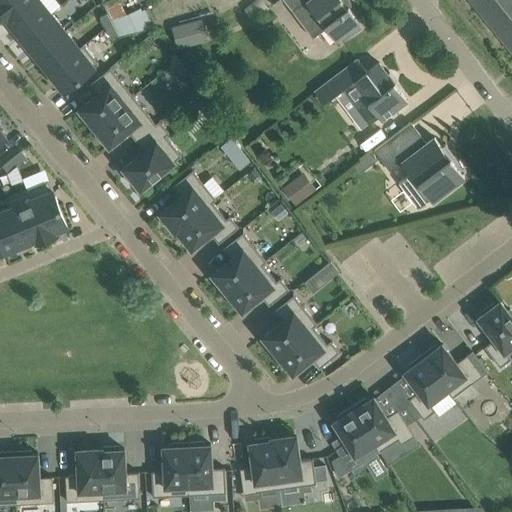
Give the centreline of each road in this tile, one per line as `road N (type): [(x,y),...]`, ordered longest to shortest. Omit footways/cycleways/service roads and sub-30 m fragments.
road 1 (residential): [(262,407),(306,396),(349,369),(511,249)]
road 2 (residential): [(0,422),(262,407)]
road 3 (residential): [(117,224),(262,407)]
road 4 (residential): [(0,80),(117,224)]
road 5 (unclassified): [(511,121),(417,0)]
road 6 (residential): [(117,224),(0,273)]
